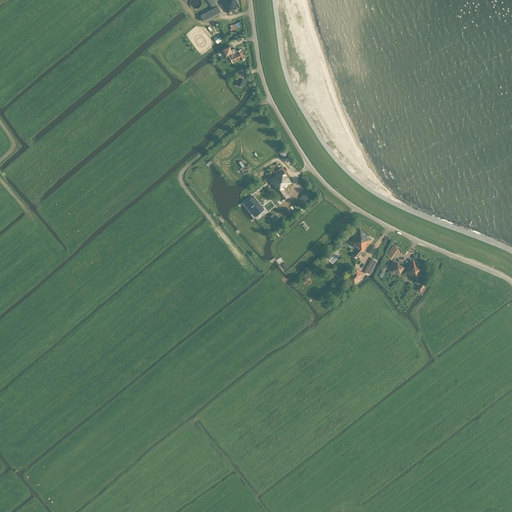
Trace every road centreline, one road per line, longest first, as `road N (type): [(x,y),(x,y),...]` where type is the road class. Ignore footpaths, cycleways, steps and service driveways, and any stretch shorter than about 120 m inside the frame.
road 1 (tertiary): [(511,285),(383,227),(329,189),(271,102),(252,0)]
road 2 (track): [(207,217),(182,185),(183,173),(271,102)]
